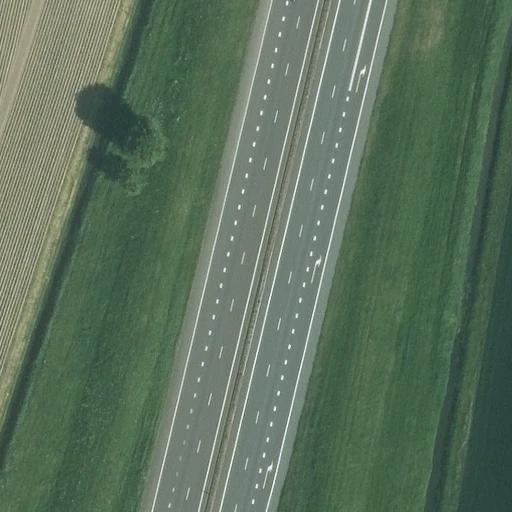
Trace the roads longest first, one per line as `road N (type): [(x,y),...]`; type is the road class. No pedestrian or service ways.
road 1 (track): [(170,0),(17,511)]
road 2 (track): [(87,511),(225,0)]
road 3 (track): [(126,511),(249,0)]
road 4 (motorway): [(303,0),(183,511)]
road 5 (track): [(330,511),(431,0)]
road 6 (track): [(385,511),(447,133),(477,0)]
road 7 (motorway): [(234,511),(333,89)]
road 8 (track): [(448,511),(511,132)]
